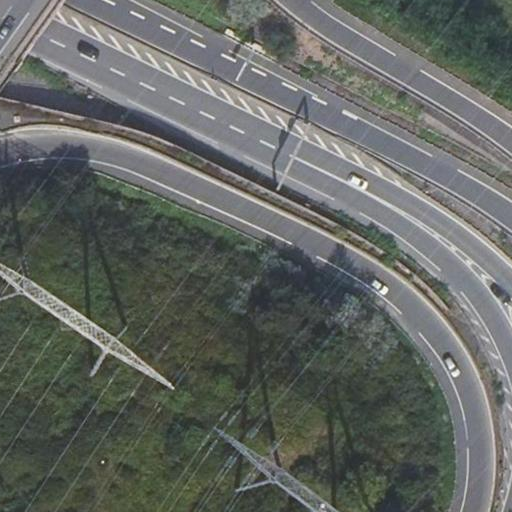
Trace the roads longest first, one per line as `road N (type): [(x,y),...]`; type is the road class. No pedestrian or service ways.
road 1 (motorway): [(0,148),(28,138),(93,140),(146,154),(378,272),(418,304),(471,389),(479,438),(471,511)]
road 2 (motorway): [(511,220),(80,0)]
road 3 (motorway): [(277,152),(415,230),(462,268),(499,318),(511,353)]
road 4 (motorway): [(0,16),(277,152)]
road 5 (motorway): [(277,152),(306,154),(426,209),(511,271)]
road 6 (motorway): [(511,133),(308,0)]
